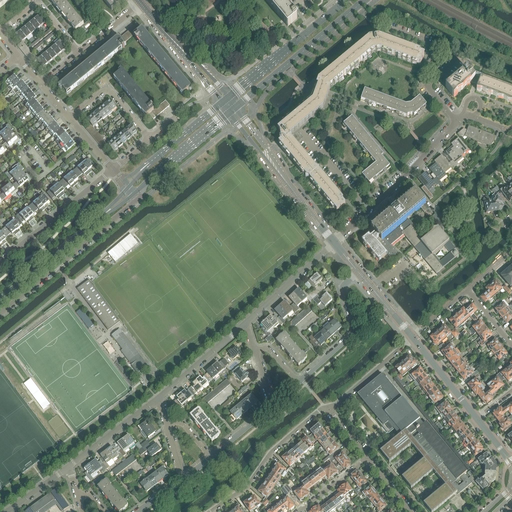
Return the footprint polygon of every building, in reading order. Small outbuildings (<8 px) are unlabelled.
[(49,0),(57,8),(65,1),(63,0),(49,0)] [(120,4),(116,0),(102,0),(112,11),(120,4)] [(294,13),(283,0),(265,0),(288,27),(298,18),(296,16),(297,13),(294,13)] [(66,20),(74,13),(65,1),(57,8),(66,20)] [(81,28),(84,25),(74,13),(66,20),(76,31),(81,28)] [(40,27),(45,23),(39,16),(34,20),(40,27)] [(84,25),(81,28),(85,33),(98,22),(94,17),(84,25)] [(35,31),(40,27),(34,20),(29,24),(35,31)] [(31,35),(35,31),(29,24),(25,28),(31,35)] [(26,39),(31,35),(25,28),(20,32),(26,39)] [(142,30),(143,29),(142,29),(139,32),(136,34),(134,36),(135,38),(134,38),(136,40),(137,39),(183,95),(191,89),(145,34),(146,33),(145,32),(144,33),(142,30)] [(22,42),(23,42),(26,39),(20,32),(16,35),(22,42)] [(424,55),(382,39),(383,36),(369,38),(368,39),(369,40),(320,81),(318,86),(327,89),(329,88),(376,49),(420,65),(424,55)] [(126,46),(125,44),(120,38),(119,37),(118,37),(119,38),(116,41),(115,40),(116,41),(60,88),(61,89),(62,88),(67,95),(123,49),(123,50),(125,48),(124,47),(126,46)] [(61,53),(66,49),(60,41),(55,46),(61,53)] [(57,57),(61,53),(55,46),(51,49),(57,57)] [(52,61),(57,57),(51,49),(46,53),(52,61)] [(48,64),(52,61),(46,53),(41,57),(48,64)] [(43,68),(48,64),(41,57),(38,60),(37,61),(43,68)] [(472,71),(470,72),(467,69),(445,88),(452,95),(469,80),(473,85),(475,85),(478,86),(477,89),(511,102),(511,90),(481,79),(482,75),(479,74),(472,71)] [(152,106),(151,107),(121,71),(120,72),(120,73),(114,78),(142,112),(143,112),(145,115),(144,116),(146,117),(149,115),(152,112),(154,111),(154,110),(152,109),(153,108),(152,106)] [(16,77),(15,78),(14,76),(5,83),(9,87),(18,79),(16,77)] [(17,80),(18,80),(18,79),(9,87),(12,91),(22,83),(22,82),(21,83),(19,81),(18,82),(17,80)] [(24,83),(24,84),(22,83),(12,91),(15,95),(17,93),(26,86),(24,83)] [(26,87),(26,86),(17,93),(20,97),(30,90),(28,87),(27,88),(26,87)] [(329,88),(327,89),(318,86),(317,88),(316,93),(313,99),(312,101),(313,100),(323,104),(324,103),(326,97),(328,92),(329,88)] [(29,90),(30,90),(20,97),(24,101),(33,93),(31,91),(30,92),(29,90)] [(411,104),(406,105),(365,90),(361,100),(407,117),(408,115),(412,115),(414,116),(426,105),(419,97),(411,104)] [(33,94),(33,93),(24,101),(27,105),(25,106),(25,107),(36,97),(34,95),(33,96),(32,94),(33,94)] [(33,100),(36,98),(36,97),(25,107),(28,110),(37,103),(36,101),(35,101),(33,100)] [(112,112),(117,108),(110,100),(106,104),(112,112)] [(322,107),(323,104),(313,100),(312,101),(278,130),(280,132),(281,141),(283,139),(285,142),(289,138),(287,136),(322,107)] [(37,104),(38,103),(37,103),(28,110),(32,114),(41,107),(39,105),(38,105),(37,104)] [(107,116),(112,112),(106,104),(101,108),(107,116)] [(40,108),(41,107),(32,114),(35,118),(44,111),(42,109),(41,109),(40,108)] [(103,120),(107,116),(101,108),(96,112),(103,120)] [(43,112),(44,111),(35,118),(38,122),(47,115),(47,114),(45,112),(44,113),(43,112)] [(98,124),(103,120),(96,112),(92,116),(98,124)] [(50,116),(49,116),(47,115),(38,122),(42,126),(52,118),(50,116)] [(93,128),(98,124),(92,116),(87,120),(91,126),(93,128)] [(365,134),(365,133),(352,117),(344,124),(345,127),(357,140),(365,134)] [(51,119),(52,118),(42,126),(46,130),(55,122),(53,120),(52,120),(51,119)] [(54,123),(55,122),(46,130),(45,131),(47,134),(48,133),(49,133),(58,126),(56,123),(55,124),(54,123)] [(8,124),(1,130),(2,131),(7,137),(11,133),(10,132),(12,130),(9,126),(8,124)] [(132,137),(137,133),(131,125),(126,129),(132,136),(132,137)] [(57,127),(58,126),(49,133),(52,137),(61,130),(60,127),(59,128),(57,127)] [(469,127),(467,131),(463,129),(460,132),(463,136),(464,137),(462,139),(464,141),(468,137),(473,139),(472,141),(477,142),(481,131),(477,130),(476,132),(475,131),(475,130),(469,127)] [(132,137),(132,136),(126,129),(121,133),(124,136),(128,141),(132,137)] [(64,131),(63,131),(61,130),(52,137),(52,138),(53,137),(56,141),(66,133),(64,131)] [(484,135),(485,133),(481,131),(477,142),(480,144),(481,142),(489,145),(488,147),(489,147),(495,143),(496,137),(493,136),(486,134),(485,135),(484,135)] [(7,137),(3,140),(5,142),(9,139),(12,136),(11,133),(7,137)] [(65,134),(66,133),(56,141),(55,142),(58,145),(60,144),(69,137),(67,135),(66,135),(65,134)] [(128,141),(124,136),(121,133),(117,137),(123,144),(128,141)] [(12,136),(9,139),(13,144),(14,144),(14,145),(18,142),(21,140),(21,139),(16,134),(13,136),(12,136)] [(380,151),(367,136),(365,134),(357,140),(376,164),(362,175),(369,184),(390,167),(382,157),(383,155),(380,151)] [(101,137),(96,141),(98,144),(103,140),(105,138),(102,135),(100,136),(101,137)] [(68,138),(69,137),(60,144),(63,148),(72,141),(70,139),(69,139),(68,138)] [(118,148),(123,144),(117,137),(112,141),(118,148)] [(318,170),(317,171),(289,138),(285,142),(283,139),(281,141),(282,144),(281,145),(282,146),(307,176),(309,177),(309,178),(318,171),(318,170)] [(461,138),(459,140),(458,138),(451,144),(453,146),(463,159),(463,158),(461,156),(468,150),(464,145),(465,144),(461,138)] [(5,143),(3,145),(6,149),(9,147),(9,148),(13,144),(9,139),(5,142),(5,143)] [(71,142),(72,141),(63,148),(66,153),(76,145),(73,142),(73,143),(71,142)] [(118,148),(112,141),(107,145),(109,147),(113,152),(118,148)] [(457,163),(463,159),(453,146),(446,152),(452,161),(450,163),(455,168),(458,165),(457,163)] [(450,163),(448,164),(441,156),(434,162),(436,164),(444,174),(451,168),(452,170),(455,168),(450,163)] [(90,167),(93,165),(88,159),(85,161),(84,161),(81,164),(89,174),(91,172),(90,170),(91,168),(90,167)] [(15,166),(12,169),(13,170),(12,170),(12,171),(17,176),(19,175),(18,174),(20,172),(21,172),(23,170),(20,166),(18,164),(16,166),(15,166)] [(86,176),(89,174),(81,164),(77,167),(77,168),(74,170),(79,176),(82,174),(83,175),(85,174),(86,176)] [(436,164),(429,170),(433,174),(436,178),(434,179),(434,180),(435,182),(438,185),(439,187),(440,188),(443,185),(439,181),(446,176),(444,174),(436,164)] [(67,175),(75,185),(78,183),(76,181),(77,180),(77,179),(79,176),(74,170),(71,173),(71,172),(67,175)] [(8,172),(5,175),(7,176),(6,177),(10,181),(12,179),(13,178),(14,177),(15,178),(17,176),(12,171),(9,173),(8,172)] [(345,204),(342,199),(318,171),(309,178),(337,211),(345,204)] [(14,177),(13,178),(15,181),(19,178),(23,175),(21,172),(18,174),(19,175),(15,178),(14,177)] [(425,173),(418,179),(424,187),(421,189),(430,200),(433,197),(428,191),(434,185),(435,187),(438,185),(435,182),(434,180),(431,182),(425,173)] [(23,175),(19,178),(24,184),(28,181),(29,182),(31,180),(31,179),(30,178),(26,174),(24,176),(23,175)] [(73,187),(75,185),(67,175),(63,178),(64,179),(60,182),(66,188),(68,186),(69,187),(71,185),(73,187)] [(16,182),(13,185),(16,189),(19,187),(20,187),(24,184),(19,178),(17,180),(15,181),(16,182)] [(63,190),(66,188),(60,182),(57,184),(53,187),(61,197),(64,195),(62,193),(64,191),(63,190)] [(9,185),(5,188),(6,189),(10,195),(11,195),(12,196),(18,191),(16,189),(13,185),(11,187),(10,186),(9,185)] [(59,199),(61,197),(53,187),(49,190),(50,191),(46,193),(51,199),(54,197),(55,198),(57,197),(59,199)] [(497,187),(494,189),(499,195),(501,193),(502,194),(502,195),(503,195),(507,199),(506,200),(509,203),(511,200),(511,194),(508,190),(507,189),(505,187),(503,189),(502,188),(499,190),(497,187)] [(2,194),(0,195),(3,200),(6,198),(7,198),(10,195),(6,189),(5,188),(1,191),(2,191),(2,192),(3,193),(2,194)] [(492,197),(489,200),(489,199),(489,200),(491,202),(499,211),(502,209),(502,208),(505,206),(503,204),(496,197),(499,195),(494,189),(492,191),(494,194),(492,196),(492,197)] [(429,209),(415,192),(395,208),(394,206),(384,214),(386,216),(371,229),(373,231),(377,236),(381,240),(384,238),(390,246),(391,245),(403,235),(402,233),(411,226),(422,241),(425,239),(407,218),(423,205),(427,210),(429,209)] [(34,196),(33,196),(36,200),(44,210),(47,208),(45,206),(47,204),(46,203),(49,201),(44,194),(40,197),(40,196),(37,193),(35,195),(34,196)] [(489,200),(488,200),(487,199),(485,199),(484,200),(484,203),(482,203),(482,207),(485,207),(486,213),(487,213),(489,213),(490,213),(498,211),(499,211),(491,202),(489,200)] [(42,212),(44,210),(36,200),(32,203),(33,203),(30,206),(35,212),(38,210),(39,211),(40,210),(42,212)] [(32,215),(35,212),(30,206),(27,209),(26,208),(22,211),(31,221),(33,219),(31,217),(33,216),(32,215)] [(28,223),(31,221),(22,211),(18,214),(19,215),(16,217),(21,224),(24,221),(25,223),(26,221),(28,223)] [(441,229),(445,226),(435,214),(433,216),(430,219),(434,225),(436,223),(441,229)] [(22,224),(21,224),(16,217),(16,218),(13,221),(13,220),(9,223),(17,234),(20,232),(18,229),(20,228),(19,227),(22,224)] [(31,221),(28,223),(32,228),(37,224),(33,219),(31,221)] [(15,236),(17,234),(9,223),(5,227),(3,230),(8,236),(10,234),(11,235),(13,233),(15,236)] [(447,238),(438,228),(437,229),(433,229),(432,233),(425,239),(422,241),(411,226),(402,233),(403,235),(404,235),(414,247),(436,274),(443,269),(442,268),(456,257),(458,258),(458,255),(459,254),(451,244),(452,243),(448,237),(447,238)] [(381,240),(377,236),(373,231),(368,235),(361,241),(379,262),(387,255),(377,244),(382,240),(381,240)] [(131,234),(108,253),(116,263),(139,244),(138,244),(140,243),(136,238),(135,239),(131,234)] [(382,240),(377,244),(378,245),(382,250),(387,255),(388,257),(389,257),(389,258),(390,258),(391,259),(392,259),(393,259),(393,258),(394,258),(395,258),(395,257),(396,257),(396,256),(397,256),(397,255),(397,254),(397,253),(397,252),(396,251),(393,247),(392,248),(390,246),(384,238),(381,240),(382,240)] [(511,266),(501,276),(507,284),(511,288),(511,287),(511,266)] [(319,282),(322,279),(317,274),(307,282),(313,289),(321,283),(319,282)] [(108,330),(120,322),(89,280),(77,288),(95,312),(108,330)] [(498,284),(497,283),(495,281),(493,283),(492,282),(490,284),(490,285),(493,288),(494,289),(494,290),(497,293),(501,289),(499,286),(499,285),(498,284)] [(493,288),(490,285),(489,287),(488,286),(486,288),(486,289),(488,292),(489,292),(490,293),(490,294),(492,297),(497,293),(494,290),(494,289),(493,288)] [(504,287),(502,288),(508,294),(509,295),(511,293),(505,286),(504,287)] [(299,289),(294,293),(301,302),(306,298),(310,303),(313,301),(313,300),(308,295),(305,292),(304,291),(302,293),(301,291),(299,289)] [(318,296),(316,293),(314,291),(308,295),(313,300),(317,296),(318,296)] [(486,293),(480,298),(481,299),(481,300),(483,303),(484,302),(484,303),(492,297),(490,294),(490,293),(489,292),(488,292),(487,291),(485,292),(486,293)] [(294,293),(289,298),(291,300),(290,300),(293,303),(294,304),(292,306),(297,311),(299,309),(297,306),(301,302),(294,293)] [(331,300),(332,298),(327,293),(320,299),(317,296),(313,300),(313,301),(317,306),(321,302),(325,307),(332,301),(331,300)] [(507,308),(509,306),(504,300),(499,304),(498,304),(493,308),(495,310),(496,312),(496,313),(497,315),(498,315),(499,315),(507,308)] [(284,302),(279,306),(287,315),(292,311),(294,313),(297,311),(292,306),(290,308),(289,307),(284,302)] [(463,309),(465,312),(467,314),(470,317),(475,322),(478,319),(473,314),(477,311),(475,309),(476,309),(474,306),(473,306),(472,305),(465,311),(463,309)] [(283,319),(287,315),(279,306),(275,310),(280,316),(278,318),(283,324),(285,322),(283,319)] [(507,308),(499,315),(500,317),(500,318),(501,319),(502,319),(503,320),(511,312),(511,308),(510,306),(507,308)] [(81,309),(76,313),(89,329),(93,326),(81,309)] [(463,309),(463,310),(462,309),(460,311),(460,312),(459,313),(461,316),(461,317),(462,318),(463,318),(465,321),(470,317),(467,314),(465,312),(463,309)] [(511,321),(511,312),(503,320),(502,321),(504,322),(505,322),(507,325),(511,321)] [(461,317),(461,316),(459,313),(458,313),(457,313),(456,315),(456,316),(454,317),(456,320),(457,322),(458,322),(461,325),(465,321),(463,318),(462,318),(461,317)] [(278,318),(276,320),(271,315),(266,319),(273,327),(276,325),(277,326),(279,324),(280,326),(283,324),(278,318)] [(454,317),(453,317),(451,319),(451,320),(450,321),(452,324),(453,325),(456,329),(453,331),(457,336),(460,334),(456,329),(461,325),(458,322),(457,322),(456,320),(454,317)] [(268,332),(273,327),(266,319),(261,324),(266,329),(263,332),(268,337),(270,335),(268,332)] [(336,332),(341,327),(335,320),(329,325),(336,332)] [(472,328),(470,330),(474,335),(476,333),(484,326),(484,325),(483,324),(482,324),(480,322),(474,327),(472,328)] [(328,323),(323,328),(324,330),(331,337),(336,332),(329,325),(328,323)] [(447,328),(446,328),(444,326),(443,327),(442,327),(440,328),(440,329),(440,330),(442,332),(443,334),(446,338),(451,334),(455,338),(457,336),(453,331),(451,333),(448,330),(448,329),(447,328)] [(487,328),(486,328),(484,326),(476,333),(480,338),(488,331),(488,330),(487,328)] [(139,355),(121,331),(120,329),(112,336),(113,338),(112,339),(114,340),(115,339),(123,350),(121,351),(129,362),(139,355)] [(326,341),(331,337),(324,330),(319,334),(326,341)] [(442,332),(440,330),(438,331),(437,331),(435,332),(435,333),(435,334),(437,336),(438,336),(439,338),(442,342),(446,338),(443,334),(442,332)] [(480,342),(478,344),(481,348),(485,345),(488,342),(486,340),(487,339),(492,336),(490,334),(490,333),(489,331),(488,331),(480,338),(478,339),(480,342)] [(289,339),(287,337),(284,333),(276,341),(281,346),(289,339)] [(312,335),(309,338),(311,341),(310,342),(315,347),(316,346),(317,347),(320,345),(321,346),(324,343),(326,341),(319,334),(315,338),(312,335)] [(438,336),(437,336),(435,334),(433,335),(431,336),(431,337),(430,338),(434,342),(433,343),(436,346),(442,342),(439,338),(438,336)] [(268,337),(265,340),(268,343),(273,338),(270,335),(268,337)] [(295,346),(295,345),(289,339),(281,346),(287,353),(295,346)] [(498,342),(497,343),(495,340),(487,347),(491,352),(499,345),(499,344),(498,342)] [(453,348),(454,347),(451,344),(441,352),(442,354),(442,355),(443,356),(444,356),(445,357),(455,350),(453,348)] [(501,345),(499,345),(491,352),(495,356),(503,350),(502,348),(502,347),(501,345)] [(301,352),(296,347),(295,346),(287,353),(293,359),(301,352)] [(239,357),(242,355),(236,348),(232,351),(231,351),(228,353),(231,357),(233,360),(239,356),(239,357)] [(304,355),(307,352),(305,350),(302,353),(301,352),(293,359),(298,366),(307,358),(304,355)] [(459,355),(456,351),(455,350),(445,357),(446,358),(445,359),(447,361),(448,361),(449,362),(459,355)] [(504,350),(503,350),(495,356),(500,363),(508,357),(505,353),(505,352),(504,350)] [(138,374),(148,366),(139,355),(129,362),(138,374)] [(453,367),(462,359),(459,355),(449,362),(450,363),(449,364),(450,366),(452,365),(453,367)] [(407,359),(405,360),(407,363),(408,365),(409,364),(412,368),(411,368),(412,370),(417,366),(416,364),(415,364),(416,363),(414,360),(413,360),(410,356),(409,357),(408,356),(406,358),(407,359)] [(457,372),(466,364),(462,359),(453,367),(454,368),(453,369),(455,371),(456,371),(457,372)] [(402,363),(400,364),(403,367),(402,367),(403,368),(404,368),(407,372),(408,372),(411,368),(412,368),(409,364),(408,365),(407,363),(405,360),(404,360),(402,362),(402,363)] [(226,368),(225,367),(221,362),(219,364),(217,362),(212,367),(218,375),(226,368)] [(398,366),(396,368),(398,371),(397,371),(399,373),(399,372),(400,373),(402,376),(407,372),(404,368),(403,368),(402,367),(403,367),(400,364),(399,364),(397,366),(398,366)] [(470,369),(468,367),(466,364),(457,372),(458,373),(457,374),(458,376),(459,375),(460,376),(470,369)] [(210,381),(218,375),(212,367),(206,372),(207,373),(205,375),(210,381)] [(242,370),(240,371),(237,368),(232,372),(242,383),(246,379),(249,376),(249,375),(249,374),(248,374),(247,374),(246,374),(246,375),(242,370)] [(422,370),(421,370),(420,369),(411,376),(413,379),(413,378),(415,381),(424,374),(423,372),(423,371),(422,370)] [(470,369),(460,376),(461,378),(461,379),(462,380),(463,380),(464,381),(470,377),(472,378),(472,379),(477,374),(479,373),(477,370),(474,373),(472,370),(471,371),(470,369)] [(501,372),(498,375),(503,381),(506,379),(508,382),(508,381),(509,382),(511,380),(511,379),(511,378),(511,376),(506,370),(506,369),(504,370),(504,371),(502,373),(501,372)] [(433,511),(455,494),(457,496),(471,483),(464,474),(467,472),(429,427),(426,422),(423,424),(419,420),(420,420),(382,374),(357,395),(377,419),(376,420),(388,434),(394,430),(399,436),(380,452),(389,463),(411,445),(423,460),(402,478),(411,489),(433,471),(445,486),(423,504),(430,511),(433,511)] [(427,376),(426,376),(424,374),(415,381),(419,386),(428,379),(428,378),(428,377),(427,376)] [(473,380),(468,385),(470,388),(469,389),(470,391),(472,390),(472,391),(481,384),(478,382),(479,381),(477,378),(479,376),(478,375),(477,374),(472,379),(473,380)] [(203,388),(210,381),(205,375),(201,378),(200,377),(196,381),(201,386),(203,388)] [(492,382),(495,386),(498,390),(499,390),(500,390),(501,389),(501,388),(503,386),(501,383),(503,381),(498,375),(495,377),(496,378),(494,379),(494,380),(492,382)] [(43,410),(50,404),(31,379),(29,380),(26,382),(24,384),(43,410)] [(430,381),(428,379),(419,386),(423,390),(432,383),(432,382),(431,381),(430,381)] [(203,388),(201,386),(196,381),(192,384),(193,385),(189,389),(195,395),(203,388)] [(498,390),(495,386),(492,382),(487,386),(491,391),(488,393),(491,396),(495,392),(497,393),(498,391),(498,390)] [(432,384),(432,383),(423,390),(426,395),(435,388),(434,386),(435,385),(433,384),(432,384)] [(485,390),(482,386),(481,384),(472,391),(475,394),(474,395),(475,396),(476,396),(478,398),(483,394),(482,392),(484,390),(485,390)] [(436,388),(435,388),(426,395),(430,400),(439,393),(438,391),(438,390),(437,388),(436,388)] [(187,401),(195,395),(189,389),(186,392),(184,390),(180,394),(187,401)] [(484,394),(486,392),(484,390),(482,392),(483,394),(478,398),(479,398),(483,402),(482,403),(484,405),(485,405),(486,404),(486,405),(487,404),(488,405),(492,401),(492,400),(492,399),(492,398),(491,396),(488,393),(485,395),(484,394)] [(440,393),(439,393),(430,400),(432,402),(432,403),(433,405),(443,398),(441,396),(442,394),(441,393),(440,393)] [(179,408),(187,401),(180,394),(176,397),(177,399),(174,402),(178,407),(179,407),(179,408)] [(252,407),(258,402),(251,395),(246,399),(252,407)] [(247,411),(252,407),(246,399),(241,404),(247,411)] [(441,403),(434,408),(440,415),(441,414),(450,407),(447,403),(447,404),(445,402),(442,405),(441,403)] [(242,416),(247,411),(241,404),(235,408),(242,416)] [(511,417),(511,416),(511,406),(511,405),(510,405),(509,405),(507,406),(508,407),(503,411),(505,414),(508,412),(511,417)] [(450,407),(441,414),(443,416),(443,417),(444,419),(453,412),(452,412),(451,410),(452,410),(451,409),(452,409),(450,407)] [(236,420),(242,416),(235,408),(230,413),(236,420)] [(504,415),(505,414),(503,411),(501,409),(500,409),(500,408),(499,409),(498,408),(493,412),(494,413),(493,413),(494,414),(493,415),(493,416),(494,417),(495,417),(499,422),(503,419),(504,421),(508,418),(507,418),(506,417),(504,415)] [(204,415),(201,412),(198,409),(190,416),(196,422),(204,415)] [(454,415),(455,414),(453,412),(444,419),(448,424),(457,417),(456,417),(454,415)] [(209,421),(204,415),(196,422),(201,429),(209,422),(210,422),(209,421)] [(509,420),(511,418),(511,417),(511,416),(508,418),(504,421),(503,419),(499,422),(500,424),(499,425),(501,428),(501,429),(502,430),(503,430),(504,432),(507,430),(506,428),(511,424),(509,420)] [(458,419),(458,418),(457,417),(448,424),(452,429),(461,422),(460,422),(458,419)] [(150,424),(148,425),(146,422),(138,428),(141,431),(142,430),(148,438),(156,432),(150,424)] [(215,428),(210,422),(209,422),(201,429),(207,435),(215,428)] [(461,424),(462,423),(461,422),(452,429),(455,433),(464,427),(461,424)] [(323,430),(323,429),(319,425),(310,432),(312,434),(309,437),(311,439),(314,437),(322,430),(323,430)] [(221,428),(219,426),(216,429),(215,428),(207,435),(212,442),(220,435),(217,431),(221,428)] [(466,428),(465,428),(464,427),(455,433),(459,438),(467,432),(466,430),(467,429),(466,428)] [(326,435),(322,430),(314,437),(318,442),(326,435)] [(469,432),(468,433),(467,432),(459,438),(463,443),(471,436),(470,435),(471,434),(469,432)] [(129,448),(135,443),(128,435),(123,440),(129,448)] [(330,440),(326,435),(318,442),(322,446),(330,440)] [(304,439),(301,442),(309,450),(313,447),(313,446),(310,442),(312,440),(311,439),(309,437),(308,436),(306,438),(305,440),(304,439),(304,440),(304,439)] [(473,437),(472,437),(471,436),(463,443),(466,448),(475,441),(474,440),(474,439),(473,437)] [(123,440),(117,444),(118,445),(121,449),(119,451),(123,457),(126,455),(124,452),(129,448),(123,440)] [(334,444),(333,444),(330,440),(322,446),(326,451),(334,444)] [(477,442),(476,442),(475,441),(466,448),(469,450),(471,452),(479,445),(479,444),(478,442),(477,442)] [(297,447),(304,455),(309,451),(309,450),(301,442),(301,443),(302,443),(297,447)] [(148,451),(152,457),(161,450),(156,444),(151,448),(148,444),(142,448),(138,452),(141,456),(148,451)] [(330,455),(322,461),(324,463),(329,458),(330,459),(334,456),(332,454),(336,452),(336,451),(338,449),(337,447),(338,447),(335,444),(334,444),(326,451),(330,455)] [(481,445),(480,445),(479,445),(471,452),(473,455),(472,455),(474,457),(479,453),(480,453),(484,450),(482,448),(482,447),(481,445)] [(109,450),(106,452),(112,460),(118,456),(120,459),(123,457),(119,451),(116,453),(113,449),(112,447),(108,449),(109,450)] [(293,451),(299,459),(304,455),(297,447),(293,451)] [(302,462),(293,451),(288,455),(294,463),(296,465),(298,463),(296,461),(299,459),(302,462)] [(106,452),(101,456),(105,462),(103,464),(107,469),(110,467),(109,466),(114,462),(112,460),(106,452)] [(339,464),(347,457),(343,453),(341,455),(337,458),(336,459),(334,457),(330,460),(332,462),(335,460),(339,464)] [(287,455),(286,454),(283,457),(283,458),(282,459),(289,467),(294,463),(288,455),(287,455)] [(486,454),(477,461),(481,466),(483,464),(491,458),(488,455),(486,454)] [(349,461),(347,458),(347,457),(339,464),(343,469),(344,467),(346,469),(350,466),(348,464),(350,463),(349,461)] [(493,460),(492,460),(491,458),(483,464),(486,468),(494,462),(492,460),(493,460)] [(90,464),(96,472),(99,470),(101,473),(104,471),(107,469),(103,464),(100,466),(100,465),(98,463),(96,460),(90,464)] [(496,467),(496,465),(494,462),(486,468),(485,469),(485,472),(496,473),(496,468),(496,467)] [(90,464),(85,468),(87,472),(89,474),(86,476),(90,482),(93,480),(99,475),(96,472),(90,464)] [(281,477),(286,471),(277,464),(276,465),(275,465),(274,466),(275,467),(274,468),(275,468),(274,468),(273,470),(273,471),(272,471),(281,477)] [(332,464),(327,468),(334,476),(336,474),(336,473),(337,472),(338,471),(332,464)] [(166,472),(167,471),(164,467),(157,472),(163,480),(168,475),(166,472)] [(327,468),(322,472),(327,478),(328,479),(330,478),(331,478),(334,476),(327,468)] [(286,471),(286,472),(292,478),(294,475),(292,474),(288,470),(288,469),(286,471)] [(316,469),(314,470),(321,480),(324,477),(325,479),(326,479),(327,478),(322,472),(320,469),(318,470),(317,469),(316,469)] [(314,470),(309,474),(311,476),(316,484),(321,480),(314,470)] [(278,482),(281,477),(272,471),(271,473),(270,474),(269,475),(269,476),(278,482)] [(157,484),(163,480),(157,472),(151,476),(157,484)] [(359,473),(357,474),(355,472),(351,476),(352,477),(351,479),(355,484),(363,477),(361,474),(360,475),(359,473)] [(495,478),(496,473),(485,472),(485,476),(485,477),(482,480),(489,487),(491,485),(495,481),(495,478)] [(152,488),(157,484),(151,476),(146,480),(152,488)] [(278,482),(269,476),(267,479),(266,479),(265,480),(265,481),(274,487),(276,484),(278,486),(278,485),(279,486),(280,484),(279,484),(279,483),(278,482)] [(312,487),(316,484),(311,476),(306,480),(312,487)] [(355,490),(354,491),(356,493),(357,494),(363,489),(361,487),(365,483),(364,483),(366,482),(365,480),(366,480),(364,478),(363,477),(355,484),(357,487),(358,488),(355,491),(355,490)] [(482,480),(481,478),(480,478),(476,482),(477,484),(478,485),(479,487),(480,488),(480,487),(482,489),(484,488),(486,490),(489,487),(482,480)] [(111,487),(109,484),(106,480),(98,487),(103,494),(111,487)] [(146,492),(152,488),(146,480),(140,485),(146,492)] [(308,490),(312,487),(306,480),(304,481),(303,480),(301,480),(300,481),(301,483),(301,484),(303,486),(308,492),(309,492),(309,491),(308,490)] [(270,492),(274,487),(265,481),(263,484),(262,485),(262,486),(270,492)] [(289,494),(292,491),(286,483),(283,487),(285,490),(289,494)] [(344,485),(341,487),(345,492),(347,494),(349,496),(353,493),(353,492),(352,491),(350,488),(346,483),(345,485),(344,485)] [(266,498),(270,492),(262,486),(260,489),(259,489),(258,490),(258,491),(262,495),(262,496),(265,498),(265,499),(266,498)] [(308,493),(308,492),(303,486),(299,490),(305,498),(307,496),(307,495),(309,494),(308,493)] [(117,493),(116,493),(111,487),(103,494),(108,500),(117,493)] [(346,498),(349,496),(347,494),(341,487),(339,488),(339,489),(337,491),(342,498),(345,501),(345,500),(346,499),(346,498)] [(373,488),(372,489),(371,487),(369,488),(368,489),(366,491),(365,491),(363,489),(357,494),(359,497),(362,495),(364,497),(365,496),(367,498),(375,491),(373,488)] [(61,511),(70,506),(57,489),(40,501),(48,511),(56,505),(61,511)] [(299,490),(298,489),(293,493),(296,496),(295,496),(296,498),(297,497),(300,501),(302,499),(303,499),(305,498),(299,490)] [(345,501),(342,498),(337,491),(337,492),(337,493),(336,494),(337,496),(335,497),(340,505),(345,501)] [(378,494),(375,491),(367,498),(371,503),(379,497),(377,495),(378,494)] [(122,500),(117,494),(117,493),(108,500),(114,507),(122,500)] [(259,501),(258,501),(254,496),(253,496),(252,497),(251,498),(249,500),(255,508),(261,504),(259,501)] [(335,497),(330,501),(331,503),(336,508),(337,511),(342,507),(340,505),(335,497)] [(380,499),(379,497),(371,503),(375,508),(384,501),(381,498),(380,499)] [(128,500),(126,498),(123,501),(122,500),(114,507),(118,511),(120,511),(127,506),(124,503),(128,500)] [(294,507),(287,498),(283,501),(288,508),(289,511),(290,510),(291,511),(294,508),(294,507)] [(249,511),(250,511),(255,508),(249,500),(247,501),(246,501),(245,502),(245,503),(244,503),(244,504),(249,511)] [(46,511),(48,511),(40,501),(24,511),(46,511)] [(289,511),(288,508),(283,501),(278,505),(282,511),(287,508),(289,511)] [(330,511),(336,508),(330,501),(325,505),(330,511)] [(385,505),(386,504),(384,501),(375,508),(378,511),(381,511),(382,510),(384,509),(384,508),(385,508),(386,506),(385,505)]
